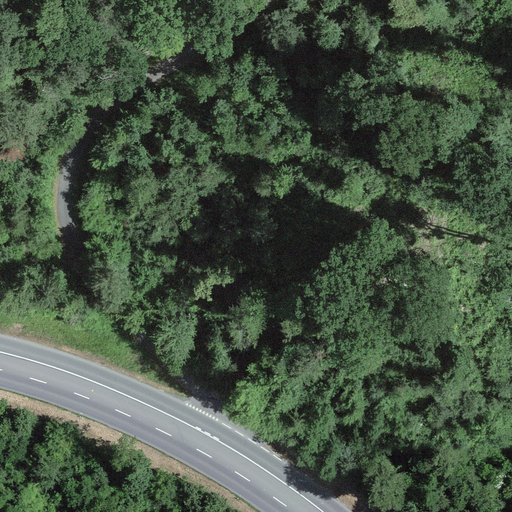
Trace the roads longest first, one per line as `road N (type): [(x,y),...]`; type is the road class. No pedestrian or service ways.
road 1 (track): [(273,0),(105,113),(85,136),(65,204),(82,266),(196,382),(228,456)]
road 2 (secondary): [(307,511),(170,425),(0,361)]
